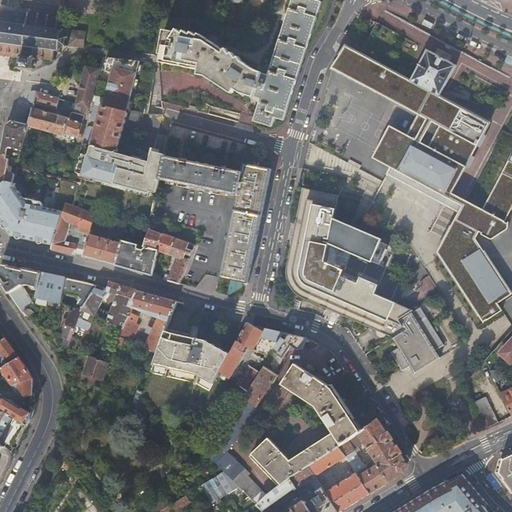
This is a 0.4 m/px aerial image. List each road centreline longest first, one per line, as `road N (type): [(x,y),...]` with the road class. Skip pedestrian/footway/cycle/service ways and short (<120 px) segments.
road 1 (residential): [(0,250),(257,313)]
road 2 (residential): [(257,313),(338,337),(432,474)]
road 3 (residential): [(1,511),(51,404),(43,367),(0,306)]
road 4 (residential): [(292,148),(257,313)]
road 5 (residential): [(356,0),(318,62),(292,148)]
road 6 (unknown): [(155,200),(215,221),(207,299)]
